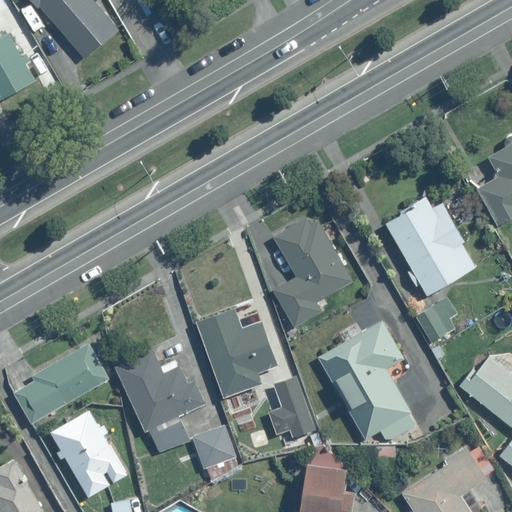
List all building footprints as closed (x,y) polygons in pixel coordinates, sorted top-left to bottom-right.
[(33,0),(39,6),(42,4),(86,55),(119,26),(96,0),(33,0)] [(0,97),(36,79),(28,63),(32,60),(28,51),(22,54),(10,30),(0,35),(0,97)] [(511,142),(491,154),(502,172),(478,186),(481,190),(501,224),(511,217),(511,142)] [(436,208),(429,196),(387,221),(391,228),(414,266),(408,270),(417,285),(422,282),(429,294),(433,292),(477,266),(463,243),(467,240),(445,203),(436,208)] [(350,275),(317,217),(314,212),(297,222),(276,234),(299,275),(274,289),(294,325),(323,308),(318,299),(353,279),(350,275)] [(431,340),(435,338),(463,322),(449,296),(417,315),(431,340)] [(201,324),(224,391),(263,378),(260,370),(279,363),(264,321),(245,327),(237,305),(199,319),(201,324)] [(391,440),(418,425),(421,423),(410,405),(388,368),(407,357),(384,320),(364,332),(321,357),(323,361),(366,438),(381,429),(384,428),(391,440)] [(34,421),(42,417),(111,377),(90,342),(34,374),(37,378),(16,390),(34,421)] [(117,365),(119,369),(146,430),(151,428),(161,451),(191,438),(180,414),(206,402),(196,379),(190,382),(182,364),(166,370),(157,348),(117,365)] [(461,383),(511,424),(511,437),(500,452),(511,462),(511,373),(490,355),(474,374),(470,371),(461,383)] [(317,427),(316,425),(298,375),(276,383),(285,405),(271,411),(279,431),(291,427),(295,436),(317,427)] [(67,454),(68,457),(89,495),(129,473),(106,432),(111,429),(107,421),(102,424),(92,407),(53,429),(63,447),(58,450),(62,457),(67,454)] [(194,435),(195,438),(205,466),(209,465),(214,478),(235,470),(230,456),(238,453),(227,423),(194,435)] [(376,440),(376,458),(398,458),(398,440),(391,440),(376,440)] [(312,444),(309,464),(301,511),(351,511),(354,491),(348,490),(354,450),(312,444)] [(472,511),(459,492),(495,467),(480,446),(472,452),(467,444),(446,458),(449,462),(446,464),(405,491),(418,511),(472,511)] [(0,506),(1,508),(0,508),(0,511),(51,511),(21,455),(0,466),(0,479),(2,483),(0,483),(0,506)] [(112,501),(112,502),(114,511),(135,511),(132,497),(112,501)]
